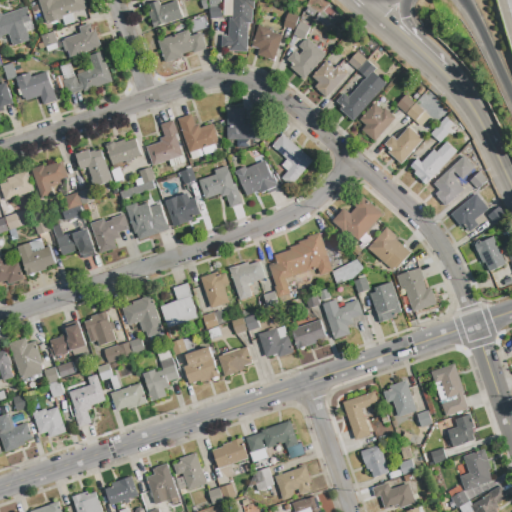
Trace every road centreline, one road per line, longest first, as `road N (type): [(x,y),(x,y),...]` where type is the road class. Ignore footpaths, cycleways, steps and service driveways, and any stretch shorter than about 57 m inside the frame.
road 1 (residential): [(0,149),(216,76),(250,79),(284,96),(441,245),(511,421)]
road 2 (residential): [(0,488),(511,311)]
road 3 (residential): [(0,320),(294,222),(352,163)]
road 4 (residential): [(304,383),(349,511)]
road 5 (tertiary): [(511,189),(474,112),(443,73)]
